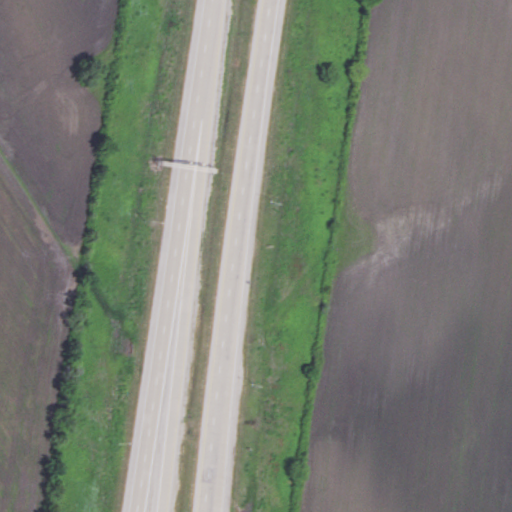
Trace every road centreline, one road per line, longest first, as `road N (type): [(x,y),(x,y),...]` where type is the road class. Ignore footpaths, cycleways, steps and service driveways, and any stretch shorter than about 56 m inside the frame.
road 1 (motorway): [(221,0),(141,511)]
road 2 (motorway): [(204,511),(269,0)]
road 3 (motorway): [(215,511),(223,330)]
